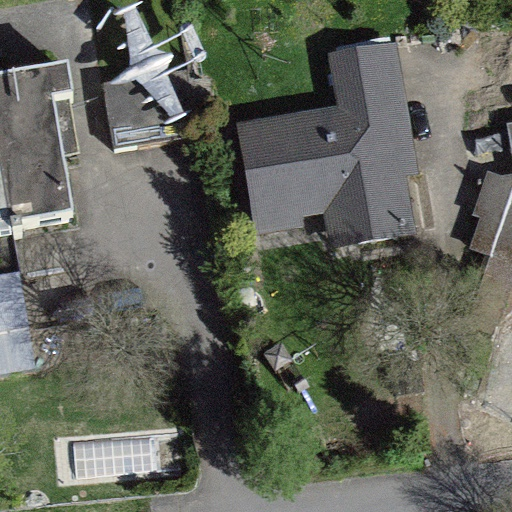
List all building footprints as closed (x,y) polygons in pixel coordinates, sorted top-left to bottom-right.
[(408,239),(401,199),(388,113),(401,111),(393,55),(337,64),(344,110),(354,109),(355,119),(243,136),(257,222),(351,207),(357,247),(408,239)] [(187,74),(103,88),(114,153),(199,138),(187,74)] [(0,337),(28,332),(12,240),(22,239),(20,230),(71,221),(52,106),(72,103),(67,75),(0,85),(0,337)] [(478,279),(510,290),(511,282),(511,128),(509,129),(511,144),(511,179),(502,182),(489,178),(476,216),(484,219),(473,250),(486,255),(478,279)] [(511,362),(500,357),(481,400),(511,413),(511,362)]
